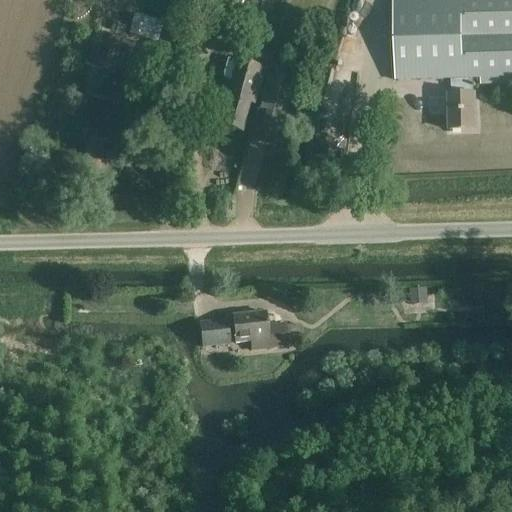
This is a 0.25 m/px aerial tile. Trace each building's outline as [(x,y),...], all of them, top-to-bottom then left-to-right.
[(451,80),(452,97),(449,97),(450,131),(476,131),(475,96),(473,96),(472,80),(511,80),(511,0),(394,0),(397,82),(451,80)] [(251,20),(247,36),(260,39),(263,23),(251,20)] [(232,85),(225,106),(220,126),(242,132),(250,103),(255,104),(265,69),(233,60),(228,62),(224,66),(222,73),(224,79),(227,83),(232,85)] [(269,98),(263,97),(260,108),(266,110),(258,139),(271,142),(288,83),(274,79),(269,98)] [(85,147),(84,161),(83,170),(100,171),(100,162),(119,163),(120,149),(85,147)] [(409,306),(427,304),(426,290),(408,291),(409,306)] [(484,310),(472,311),(471,311),(471,325),(484,324),(484,310)] [(285,340),(278,341),(277,328),(267,330),(265,314),(232,317),(236,345),(249,344),(251,354),(268,352),(268,350),(279,348),(279,345),(286,344),(285,340)] [(205,350),(228,347),(225,323),(203,325),(205,350)]
